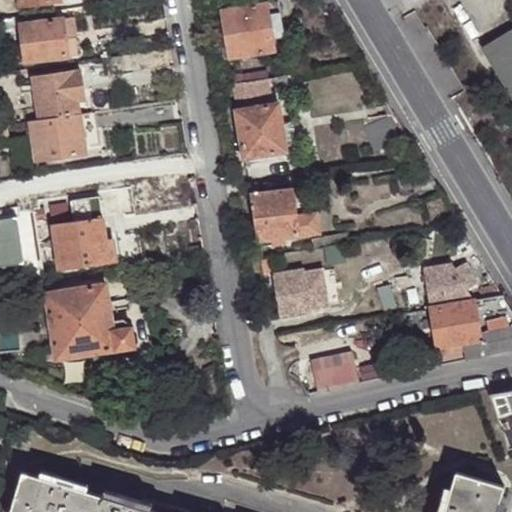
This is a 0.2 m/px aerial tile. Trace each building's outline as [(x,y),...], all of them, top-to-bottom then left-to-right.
[(219,11),(227,58),(274,51),(274,45),(267,9),(266,3),(219,11)] [(279,7),(267,9),(274,45),(285,43),(279,7)] [(64,18),(69,57),(80,55),(74,17),(64,18)] [(26,63),(69,57),(64,18),(21,25),(26,63)] [(511,31),(485,48),(511,94),(511,31)] [(42,120),(81,114),(79,101),(86,100),(83,70),(36,77),(42,120)] [(230,76),(231,84),(239,82),(238,75),(230,76)] [(274,90),(272,78),(244,82),(247,96),(274,90)] [(239,82),(231,84),(233,98),(247,96),(244,82),(239,82)] [(236,111),(276,104),(274,90),(247,96),(233,98),(236,111)] [(276,104),(236,111),(243,158),(286,150),(278,104),(276,104)] [(409,136),(394,111),(364,124),(371,150),(409,136)] [(102,151),(97,112),(81,114),(87,153),(102,151)] [(42,120),(32,121),(35,144),(45,143),(47,158),(87,153),(81,114),(42,120)] [(9,125),(0,125),(0,135),(10,134),(9,125)] [(45,143),(35,144),(37,159),(47,158),(45,143)] [(438,185),(424,160),(393,166),(397,192),(438,185)] [(257,182),(248,184),(258,246),(265,244),(264,240),(300,235),(299,233),(297,218),(312,216),(311,206),(318,205),(315,185),(289,189),(258,193),(257,182)] [(41,188),(30,190),(32,210),(41,209),(41,204),(43,203),(41,188)] [(61,268),(100,262),(97,241),(108,240),(102,195),(71,199),(73,221),(55,223),(61,268)] [(314,231),(312,216),(297,218),(299,233),(314,231)] [(335,243),(350,241),(348,232),(334,234),(335,243)] [(312,238),(313,247),(335,243),(334,234),(312,238)] [(312,238),(301,240),(302,249),(313,247),(312,238)] [(97,241),(100,262),(118,259),(116,239),(108,240),(97,241)] [(262,273),(274,270),(271,254),(260,256),(262,273)] [(430,308),(474,300),(467,288),(476,282),(465,261),(454,267),(452,262),(424,267),(430,308)] [(271,276),(278,317),(307,312),(306,308),(336,303),(330,269),(300,274),(300,271),(271,276)] [(392,284),(393,292),(399,290),(398,287),(409,286),(407,275),(397,277),(397,283),(392,284)] [(54,340),(56,359),(133,346),(132,323),(124,319),(111,320),(106,285),(47,294),(51,316),(39,317),(43,342),(54,340)] [(511,348),(511,310),(502,295),(474,300),(430,308),(396,314),(402,355),(436,349),(439,366),(498,352),(511,348)] [(21,331),(24,350),(41,347),(38,328),(21,331)] [(312,362),(316,394),(359,388),(355,356),(312,362)] [(511,390),(491,395),(488,395),(497,417),(511,411),(511,390)] [(511,411),(497,417),(508,449),(511,447),(511,411)] [(156,511),(150,510),(137,506),(139,501),(118,494),(115,500),(103,495),(86,490),(74,486),(75,481),(52,475),(51,480),(38,477),(22,471),(9,511),(156,511)] [(40,471),(38,477),(51,480),(52,475),(40,471)] [(495,511),(503,486),(455,472),(450,488),(447,501),(441,499),(437,511),(495,511)] [(88,485),(75,481),(74,486),(86,490),(88,485)] [(447,501),(450,488),(445,487),(441,499),(447,501)] [(105,490),(103,495),(115,500),(118,494),(105,490)] [(137,506),(150,510),(152,505),(139,501),(137,506)]
